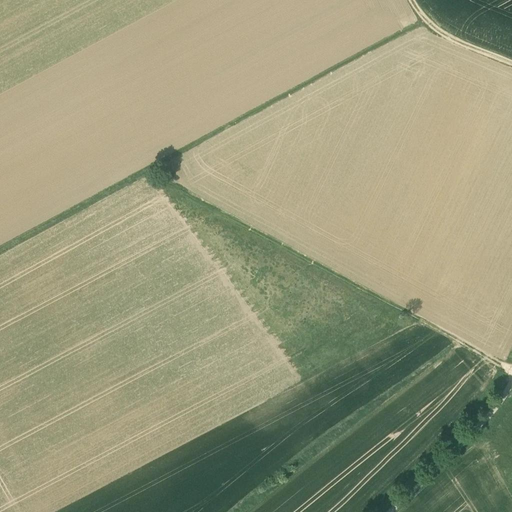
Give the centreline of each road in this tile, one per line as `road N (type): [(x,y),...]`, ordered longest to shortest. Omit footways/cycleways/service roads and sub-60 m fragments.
road 1 (track): [(425,20),(0,251)]
road 2 (track): [(391,511),(472,436),(511,383)]
road 3 (track): [(410,0),(440,34),(511,65)]
